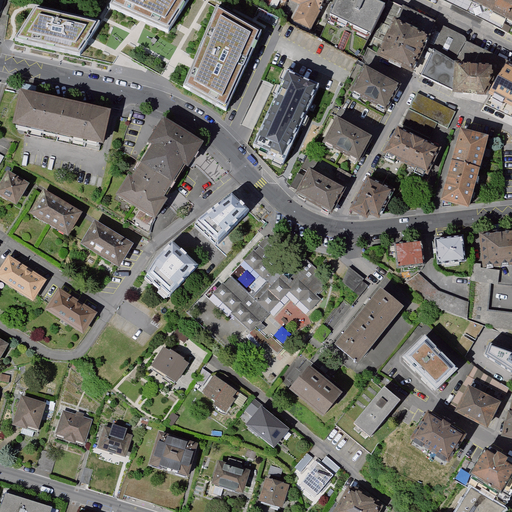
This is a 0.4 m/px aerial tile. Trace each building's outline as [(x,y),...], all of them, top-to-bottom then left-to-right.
[(188,0),(114,0),(110,7),(143,22),(168,33),(173,24),(188,0)] [(323,0),(292,0),(303,5),(294,23),(310,30),(319,12),(323,0)] [(337,0),(331,15),(373,34),(386,4),(376,0),(337,0)] [(511,0),(462,0),(511,24),(511,0)] [(260,32),(217,6),(194,64),(184,88),(226,112),(260,32)] [(35,11),(16,41),(79,56),(89,41),(100,25),(35,11)] [(379,50),(416,68),(434,30),(397,13),(379,50)] [(446,29),(441,39),(458,48),(464,38),(446,29)] [(495,77),(495,62),(455,61),(431,49),(419,74),(453,90),(486,92),(495,77)] [(511,65),(506,62),(490,91),(511,103),(511,65)] [(388,113),(403,85),(366,65),(351,93),(388,113)] [(305,116),(318,85),(285,71),(281,80),(283,81),(281,87),(278,86),(275,95),(276,95),(253,146),(260,149),(259,151),(268,154),(267,157),(274,160),(273,163),(282,167),(301,125),(303,126),(307,117),(305,116)] [(419,93),(404,123),(432,136),(438,123),(450,126),(456,111),(419,93)] [(102,148),(110,113),(25,94),(17,129),(102,148)] [(376,136),(339,115),(323,143),(360,163),(376,136)] [(204,142),(163,117),(147,142),(151,145),(131,177),(127,175),(115,196),(156,221),(168,201),(164,198),(184,166),(188,168),(204,142)] [(445,144),(400,122),(385,150),(388,152),(387,154),(395,159),(397,156),(418,166),(416,169),(425,173),(426,170),(431,172),(445,144)] [(488,135),(461,128),(441,199),(469,206),(488,135)] [(353,175),(339,168),(335,176),(348,184),(353,175)] [(309,170),(296,195),(332,215),(346,190),(309,170)] [(11,171),(0,188),(0,194),(20,206),(33,184),(11,171)] [(395,189),(368,175),(351,207),(369,217),(371,212),(379,216),(395,189)] [(47,189),(32,214),(73,238),(87,213),(47,189)] [(217,247),(250,212),(234,196),(195,226),(217,247)] [(98,221),(84,245),(120,267),(135,244),(98,221)] [(511,264),(511,231),(483,235),(486,267),(511,264)] [(469,260),(466,234),(437,237),(440,263),(469,260)] [(398,268),(427,264),(424,238),(395,242),(398,268)] [(301,278),(261,242),(213,294),(252,330),(289,290),(312,311),(323,299),(301,278)] [(199,267),(174,243),(157,261),(148,275),(145,278),(151,285),(154,283),(161,290),(159,292),(168,299),(199,267)] [(11,256),(0,274),(0,279),(36,303),(50,281),(11,256)] [(370,283),(350,268),(343,283),(361,297),(370,283)] [(406,305),(382,285),(336,343),(361,363),(406,305)] [(63,290),(49,312),(87,336),(101,315),(63,290)] [(177,329),(173,335),(185,343),(189,338),(177,329)] [(0,338),(0,366),(12,346),(0,338)] [(401,363),(436,399),(461,374),(425,339),(401,363)] [(511,353),(489,344),(485,356),(511,373),(511,353)] [(163,347),(150,366),(176,383),(189,364),(183,360),(184,358),(169,349),(169,351),(163,347)] [(310,363),(290,388),(324,416),(344,391),(310,363)] [(3,375),(1,382),(10,385),(12,377),(3,375)] [(240,394),(214,375),(202,392),(215,401),(213,404),(226,413),(228,411),(240,394)] [(472,385),(457,411),(491,429),(505,402),(472,385)] [(384,393),(354,430),(371,443),(401,406),(384,393)] [(41,433),(50,405),(24,398),(15,428),(31,433),(31,430),(41,433)] [(286,430),(263,410),(250,426),(273,446),(286,430)] [(75,442),(84,444),(91,420),(84,418),(85,415),(78,413),(77,416),(66,412),(58,436),(67,439),(66,442),(74,445),(75,442)] [(449,469),(467,439),(427,415),(409,445),(449,469)] [(96,448),(125,458),(132,436),(124,434),(126,429),(111,424),(110,429),(103,427),(96,448)] [(147,465),(187,477),(197,444),(157,432),(147,465)] [(474,475),(506,495),(511,486),(511,456),(504,452),(502,455),(491,448),(474,475)] [(249,451),(246,457),(256,461),(258,455),(249,451)] [(251,471),(218,461),(211,485),(244,495),(251,471)] [(303,482),(318,495),(334,476),(319,463),(303,482)] [(293,474),(298,478),(302,474),(296,470),(293,474)] [(283,509),(290,486),(267,478),(259,502),(283,509)] [(349,487),(335,511),(382,511),(385,507),(349,487)] [(506,511),(508,510),(473,489),(459,511),(506,511)] [(48,511),(49,511),(10,499),(5,511),(48,511)]
